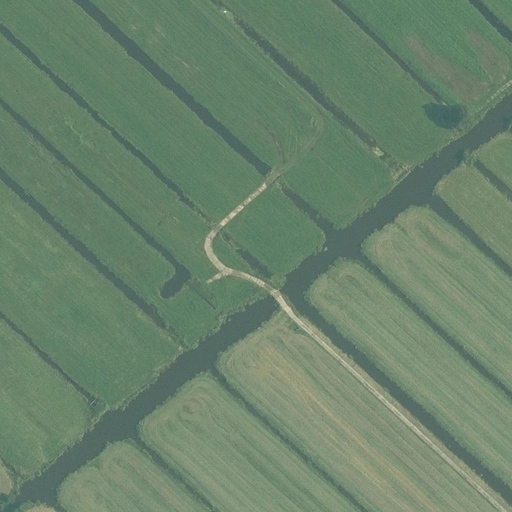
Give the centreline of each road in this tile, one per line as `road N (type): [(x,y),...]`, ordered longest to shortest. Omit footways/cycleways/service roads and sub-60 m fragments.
road 1 (track): [(503,511),(269,290)]
road 2 (track): [(0,496),(195,338)]
road 3 (track): [(230,272),(208,241),(278,171)]
